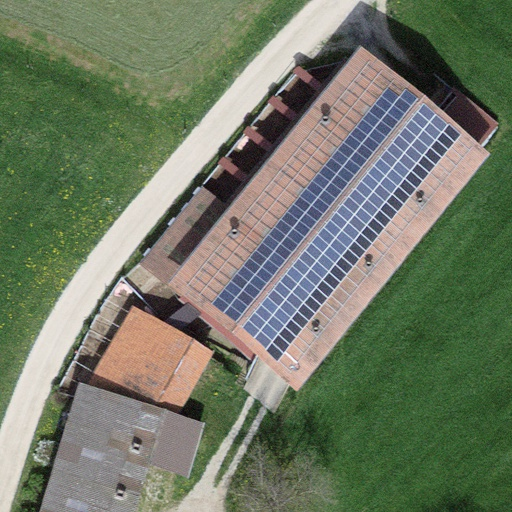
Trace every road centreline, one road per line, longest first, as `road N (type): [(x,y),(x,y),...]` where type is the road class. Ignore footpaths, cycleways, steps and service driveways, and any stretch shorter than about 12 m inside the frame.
road 1 (track): [(0,486),(60,316),(158,181),(337,0)]
road 2 (track): [(206,511),(222,458),(256,401)]
